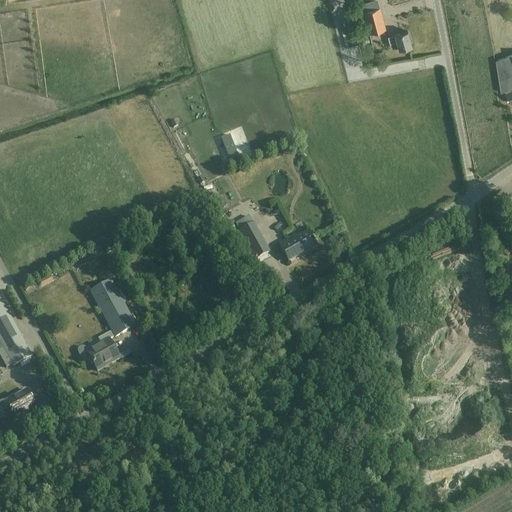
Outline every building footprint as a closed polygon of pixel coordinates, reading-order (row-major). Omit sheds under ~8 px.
[(380,7),(370,9),(363,11),(369,33),(386,29),(380,7)] [(397,42),(399,49),(412,46),(408,31),(388,37),(390,44),(397,42)] [(511,66),(508,56),(496,61),(501,93),(505,91),(510,104),(511,102),(511,66)] [(238,152),(221,157),(224,170),(241,165),(238,152)] [(239,233),(250,252),(255,261),(269,253),(254,225),(239,233)] [(279,246),(284,254),(289,263),(297,258),(295,256),(303,252),(304,254),(316,247),(314,244),(315,244),(313,241),(313,242),(308,233),(295,240),(294,238),(279,246)] [(254,265),(260,276),(276,267),(270,257),(254,265)] [(90,293),(99,311),(115,338),(136,327),(111,281),(90,293)] [(31,357),(0,301),(0,344),(2,349),(0,349),(0,358),(6,369),(12,365),(13,368),(31,357)] [(102,347),(88,354),(85,349),(84,348),(81,348),(79,349),(78,351),(78,353),(82,361),(84,362),(86,362),(90,360),(97,372),(98,372),(97,370),(110,362),(111,364),(119,360),(109,340),(101,345),(102,347)] [(11,415),(12,415),(14,418),(35,406),(27,391),(5,403),(2,402),(0,403),(0,408),(1,411),(4,411),(8,409),(11,412),(10,413),(11,415)]
